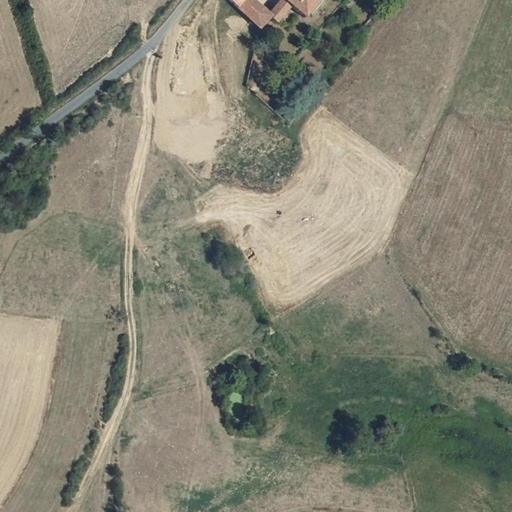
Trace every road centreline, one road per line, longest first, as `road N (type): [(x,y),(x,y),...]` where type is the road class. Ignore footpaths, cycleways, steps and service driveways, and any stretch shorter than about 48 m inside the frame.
road 1 (track): [(161,38),(132,210),(133,373),(73,511)]
road 2 (unclassified): [(194,0),(161,38),(0,163)]
